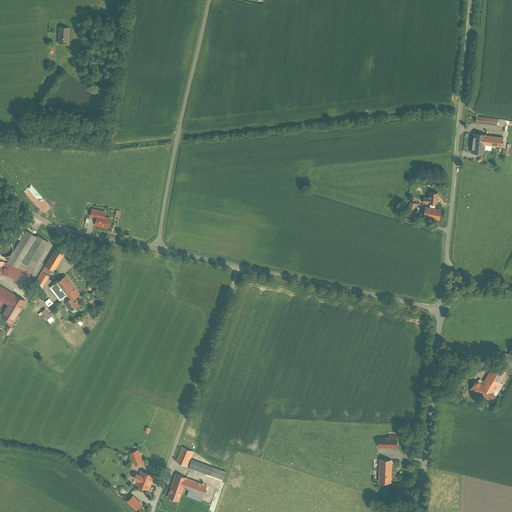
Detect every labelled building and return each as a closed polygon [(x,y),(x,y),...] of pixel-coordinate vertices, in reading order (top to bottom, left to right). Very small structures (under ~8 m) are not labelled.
[(70,27),(59,27),(58,43),(69,43),(70,27)] [(497,119),(476,116),(475,123),(497,125),(497,119)] [(485,145),(486,135),(474,133),(472,153),(484,154),(485,145)] [(485,145),(504,147),(505,140),(503,139),(503,137),(486,135),(485,145)] [(431,203),(430,207),(435,208),(435,204),(437,204),(438,193),(429,192),(429,197),(428,203),(431,203)] [(412,217),(417,204),(410,201),(405,215),(412,217)] [(441,210),(435,208),(430,207),(426,206),(424,217),(439,220),(441,210)] [(110,219),(100,216),(101,211),(99,211),(97,217),(96,224),(109,227),(110,219)] [(27,231),(8,261),(12,263),(24,271),(28,265),(22,261),(37,237),(27,231)] [(37,237),(22,261),(28,265),(33,268),(49,242),(38,235),(37,237)] [(10,246),(9,246),(8,245),(7,245),(6,245),(5,245),(4,245),(3,246),(2,246),(1,247),(1,248),(0,249),(0,250),(0,251),(0,252),(0,253),(1,254),(2,255),(2,256),(3,256),(4,256),(4,257),(5,257),(6,257),(7,257),(8,257),(9,256),(10,255),(11,255),(11,254),(12,253),(12,252),(12,251),(12,250),(12,249),(11,248),(10,247),(10,246)] [(56,249),(46,266),(51,269),(54,271),(64,254),(56,249)] [(24,271),(12,263),(5,263),(4,267),(9,267),(10,267),(23,276),(26,272),(24,271)] [(33,268),(28,265),(24,271),(26,272),(31,275),(35,269),(33,268)] [(51,269),(46,266),(42,271),(47,275),(51,269)] [(23,276),(10,267),(9,267),(8,275),(19,282),(23,276)] [(42,271),(35,283),(37,285),(35,288),(40,291),(49,276),(47,275),(42,271)] [(23,276),(19,282),(25,285),(31,275),(26,272),(23,276)] [(66,275),(50,287),(60,300),(66,296),(65,295),(71,291),(68,287),(72,283),(66,275)] [(80,294),(72,283),(68,287),(71,291),(65,295),(66,296),(69,300),(70,301),(76,297),(80,294)] [(15,295),(0,285),(0,299),(4,302),(9,305),(8,307),(14,310),(15,308),(19,310),(25,301),(15,295)] [(76,297),(70,301),(69,300),(65,302),(71,310),(79,304),(74,298),(76,297)] [(14,310),(8,307),(2,316),(12,322),(19,310),(15,308),(14,310)] [(466,381),(470,367),(462,364),(458,379),(466,381)] [(494,365),(482,385),(481,387),(488,392),(490,389),(494,391),(506,372),(494,365)] [(489,400),(494,391),(490,389),(488,392),(481,387),(482,385),(476,381),(471,388),(489,400)] [(398,435),(389,434),(389,437),(388,448),(397,448),(398,435)] [(389,437),(379,437),(378,447),(388,448),(389,437)] [(182,447),(176,461),(184,465),(190,450),(182,447)] [(138,450),(130,453),(135,465),(143,462),(138,450)] [(194,452),(190,450),(184,465),(188,466),(194,452)] [(214,467),(192,459),(189,467),(211,475),(214,467)] [(392,460),(380,459),(379,470),(387,471),(387,469),(391,469),(392,460)] [(226,472),(214,467),(211,475),(223,479),(226,472)] [(387,471),(379,470),(379,482),(391,482),(391,469),(387,469),(387,471)] [(154,476),(142,471),(140,475),(138,480),(136,484),(149,489),(154,476)] [(207,485),(176,474),(173,484),(183,488),(189,490),(204,495),(207,485)] [(183,488),(173,484),(170,491),(168,497),(179,501),(182,492),(181,492),(183,488)] [(204,495),(189,490),(187,495),(202,501),(204,495)] [(133,495),(128,501),(137,510),(142,503),(133,495)]
